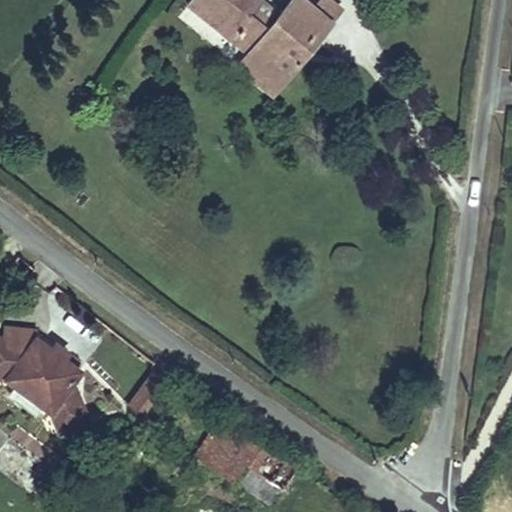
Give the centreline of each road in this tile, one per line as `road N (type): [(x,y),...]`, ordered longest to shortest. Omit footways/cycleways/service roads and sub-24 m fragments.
road 1 (residential): [(412,509),(441,437),(498,0)]
road 2 (residential): [(412,509),(0,208)]
